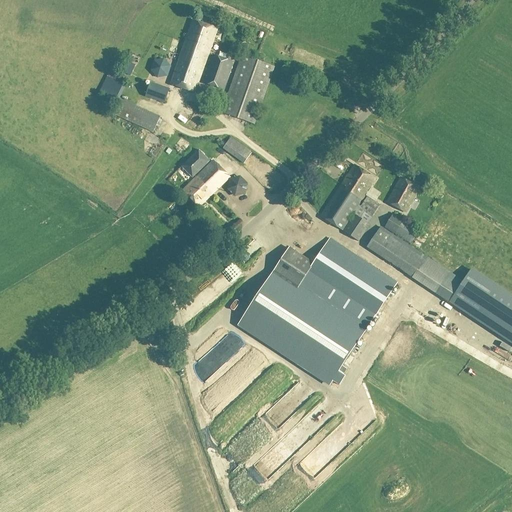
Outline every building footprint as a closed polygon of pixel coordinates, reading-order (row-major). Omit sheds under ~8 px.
[(194,93),(217,29),(193,21),(170,85),(194,93)] [(223,90),(233,62),(212,56),(203,83),(223,90)] [(253,124),(273,68),(242,56),(221,113),(253,124)] [(153,61),(150,71),(156,79),(167,77),(170,67),(163,59),(153,61)] [(125,60),(120,72),(130,76),(135,65),(125,60)] [(118,100),(122,85),(104,81),(100,95),(118,100)] [(169,91),(149,84),(144,98),(163,105),(169,91)] [(160,117),(121,99),(114,115),(153,133),(160,117)] [(238,159),(246,148),(231,138),(224,149),(238,159)] [(192,178),(209,162),(198,151),(182,167),(192,178)] [(199,208),(230,178),(213,161),(183,191),(199,208)] [(368,223),(380,205),(367,197),(361,207),(358,206),(376,179),(355,165),(321,217),(342,231),(342,230),(358,241),(370,225),(368,223)] [(239,177),(229,181),(226,192),(234,199),(244,197),(248,185),(239,177)] [(406,213),(419,189),(401,179),(387,203),(406,213)] [(419,231),(393,215),(385,229),(411,244),(419,231)] [(381,228),(368,248),(386,261),(399,241),(381,228)] [(397,284),(330,240),(313,265),(302,282),(315,291),(369,327),(397,284)] [(426,259),(399,241),(386,261),(413,279),(426,259)] [(302,282),(313,265),(302,257),(289,249),(239,325),(330,386),(333,382),(340,386),(345,378),(338,373),(339,372),(344,375),(347,370),(342,367),(356,346),(360,349),(364,345),(359,342),(366,331),(311,295),(315,291),(302,282)] [(426,259),(413,279),(435,293),(448,273),(426,259)] [(511,297),(471,270),(450,302),(511,343),(511,297)] [(461,282),(448,273),(435,293),(449,302),(461,282)] [(262,397),(263,399),(272,389),(263,381),(249,397),(246,399),(254,406),(262,397)] [(300,413),(307,417),(313,407),(305,403),(300,413)] [(235,413),(230,417),(237,425),(242,421),(235,413)]
